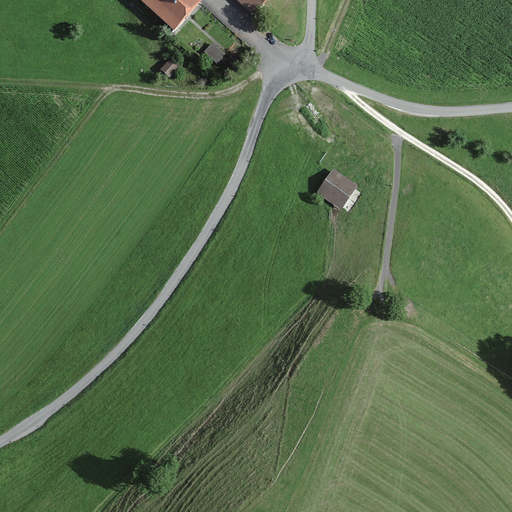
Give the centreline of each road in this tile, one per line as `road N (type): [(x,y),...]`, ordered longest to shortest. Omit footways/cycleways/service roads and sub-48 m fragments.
road 1 (unclassified): [(0,443),(92,376),(133,334),(237,179),(270,93),(285,76),(308,69)]
road 2 (track): [(511,220),(469,177),(398,132),(347,85)]
road 3 (unclassified): [(308,69),(411,109),(511,108)]
road 4 (track): [(376,295),(398,132)]
